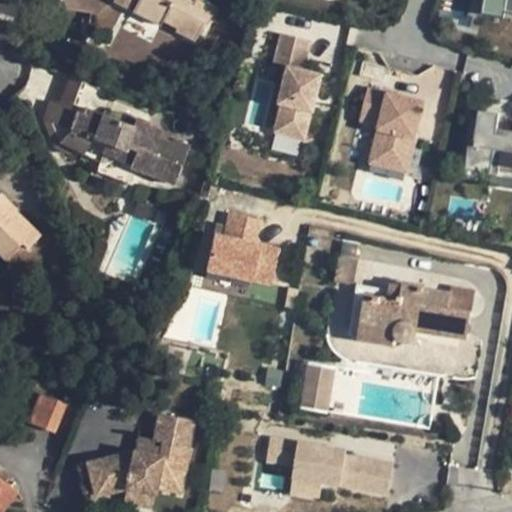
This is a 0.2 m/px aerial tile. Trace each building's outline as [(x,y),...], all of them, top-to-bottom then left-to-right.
[(88,0),(59,0),(58,8),(87,13),(88,0)] [(113,0),(113,1),(132,12),(137,0),(113,0)] [(137,0),(132,12),(160,26),(163,21),(177,28),(175,31),(194,41),(203,25),(206,26),(216,7),(203,0),(191,0),(190,2),(186,0),(137,0)] [(511,0),(495,0),(505,2),(503,11),(511,12),(511,0)] [(310,40),(281,33),(274,62),(286,65),(277,103),(281,104),(273,135),(303,143),(320,73),(303,69),(310,40)] [(69,76),(68,79),(74,81),(66,101),(85,109),(95,113),(103,89),(69,76)] [(68,79),(60,99),(66,101),(74,81),(68,79)] [(379,125),(372,154),(409,163),(421,111),(407,108),(409,98),(367,88),(360,120),(379,125)] [(424,102),(409,98),(407,108),(421,111),(424,102)] [(135,121),(132,127),(95,113),(85,109),(83,114),(51,101),(44,120),(55,147),(73,157),(75,152),(82,135),(92,139),(105,144),(127,153),(128,149),(136,152),(130,165),(128,168),(174,186),(190,146),(172,139),(173,136),(135,121)] [(511,172),(511,131),(501,130),(500,135),(493,134),(496,114),(475,110),(472,130),(467,129),(461,170),(486,174),(487,171),(511,175),(511,172)] [(92,139),(82,135),(75,152),(95,162),(100,150),(89,145),(92,139)] [(105,144),(101,153),(130,165),(136,152),(128,149),(127,153),(105,144)] [(409,163),(372,154),(370,163),(407,172),(409,163)] [(17,210),(0,192),(0,206),(10,217),(15,211),(17,210)] [(138,203),(135,210),(145,215),(148,208),(138,203)] [(0,254),(6,260),(22,244),(27,249),(40,236),(15,211),(10,217),(0,206),(0,254)] [(251,243),(256,222),(224,214),(218,236),(213,235),(204,274),(251,285),(260,246),(251,243)] [(339,261),(336,285),(355,287),(358,263),(339,261)] [(387,299),(364,295),(359,323),(394,328),(392,333),(393,336),(394,338),(396,340),(397,342),(399,344),(403,345),(407,345),(412,343),(413,341),(415,340),(416,338),(417,336),(417,333),(417,332),(467,339),(471,313),(449,309),(451,294),(425,290),(426,287),(402,283),(402,287),(399,301),(387,299)] [(399,301),(402,287),(389,286),(387,299),(399,301)] [(449,309),(471,313),(475,290),(453,286),(449,309)] [(394,328),(359,323),(356,340),(393,346),(394,338),(393,336),(392,333),(394,328)] [(303,411),(329,415),(336,376),(309,371),(303,411)] [(66,403),(40,393),(28,422),(54,432),(66,403)] [(193,420),(159,412),(154,439),(153,441),(162,443),(161,448),(160,450),(158,453),(156,454),(155,454),(150,454),(136,451),(133,451),(87,462),(95,496),(126,489),(154,495),(155,487),(180,492),(190,446),(187,445),(193,420)] [(154,439),(139,436),(136,451),(150,454),(155,454),(156,454),(158,453),(160,450),(161,448),(162,443),(153,441),(154,439)] [(267,464),(294,469),(290,495),(321,500),(323,486),(389,496),(394,463),(347,455),(347,450),(271,438),(267,464)] [(0,511),(2,511),(17,492),(0,479),(0,511)] [(126,489),(123,502),(151,508),(154,495),(126,489)]
